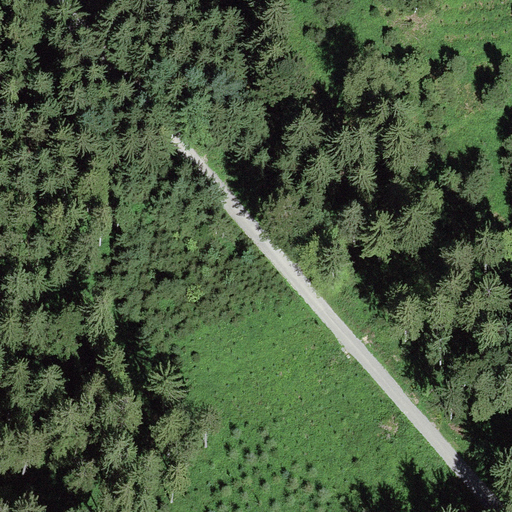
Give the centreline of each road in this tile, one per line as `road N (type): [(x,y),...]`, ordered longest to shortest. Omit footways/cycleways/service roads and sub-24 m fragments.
road 1 (track): [(55,0),(511,511)]
road 2 (track): [(17,0),(26,52),(28,283),(0,383)]
